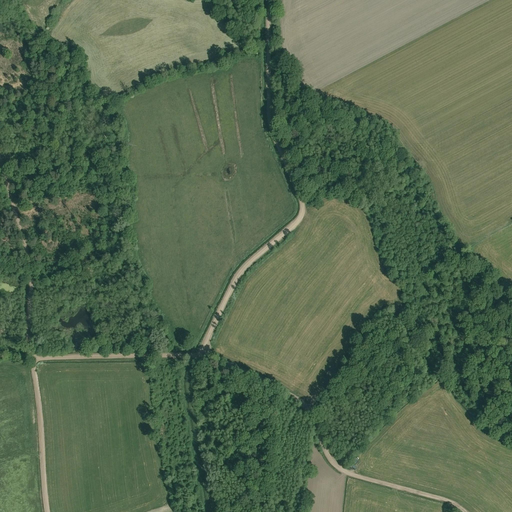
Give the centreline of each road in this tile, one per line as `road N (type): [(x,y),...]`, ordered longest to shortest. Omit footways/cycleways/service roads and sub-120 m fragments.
road 1 (track): [(197,356),(240,270),(300,216),(268,129),(266,0)]
road 2 (track): [(197,356),(306,409),(330,456),(346,468),(427,491),(465,511)]
road 3 (track): [(31,357),(30,271),(0,161)]
road 4 (track): [(31,357),(197,356)]
road 5 (track): [(45,511),(31,357)]
